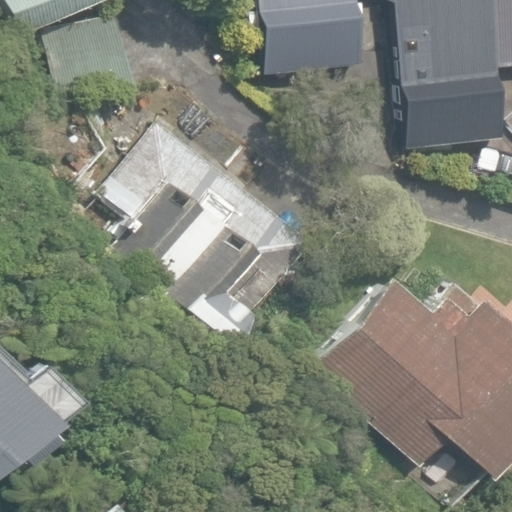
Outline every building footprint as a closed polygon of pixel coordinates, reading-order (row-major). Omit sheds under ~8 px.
[(29,21),(49,88),(130,86),(101,0),(0,0),(0,19),(5,32),(29,21)] [(249,0),(257,71),(354,60),(347,0),(249,0)] [(511,0),(382,0),(398,147),(494,137),(486,65),(511,61),(511,0)] [(69,220),(222,344),(252,307),(306,239),(154,115),(69,220)] [(438,431),(483,470),(511,437),(511,327),(468,289),(465,292),(446,275),(421,303),(379,267),(298,360),(413,460),(438,431)] [(0,451),(6,446),(12,452),(40,425),(32,417),(61,388),(24,350),(8,366),(0,358),(0,451)]
